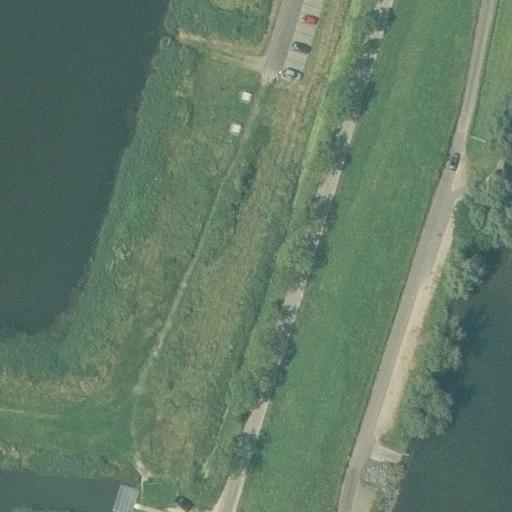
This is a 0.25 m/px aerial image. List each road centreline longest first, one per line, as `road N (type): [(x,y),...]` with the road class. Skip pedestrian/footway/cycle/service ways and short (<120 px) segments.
road 1 (unclassified): [(226,511),(382,0)]
road 2 (unclassified): [(343,511),(461,136),(486,0)]
